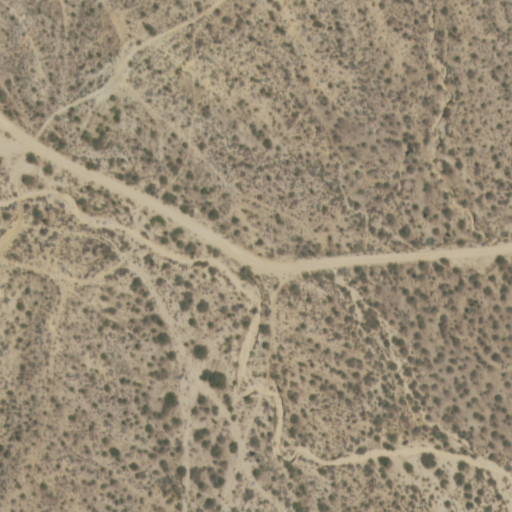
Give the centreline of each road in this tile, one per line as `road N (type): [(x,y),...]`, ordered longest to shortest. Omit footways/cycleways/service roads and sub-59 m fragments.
road 1 (track): [(0,135),(39,165),(260,274),(297,279),(511,254)]
road 2 (track): [(277,511),(236,451),(258,328),(251,299),(218,253)]
